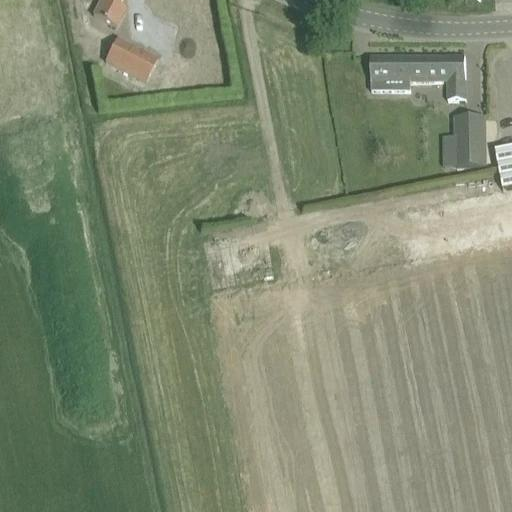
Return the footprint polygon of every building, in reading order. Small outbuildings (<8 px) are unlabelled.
[(123,8),(120,7),(123,0),(102,0),(93,18),(116,30),(123,17),(119,15),(123,8)] [(158,63),(117,41),(105,64),(146,85),(158,63)] [(466,104),(466,60),(370,60),(372,94),(410,94),(410,85),(448,85),(448,104),(466,104)] [(485,120),(456,121),(456,144),(457,169),(485,169),(485,120)] [(511,511),(511,150),(496,154),(503,193),(399,213),(408,260),(214,298),(255,511),(511,511)] [(328,247),(374,234),(371,222),(324,235),(328,247)] [(403,258),(401,240),(358,245),(359,258),(383,256),(383,260),(403,258)] [(353,261),(353,251),(333,252),(334,262),(353,261)]
